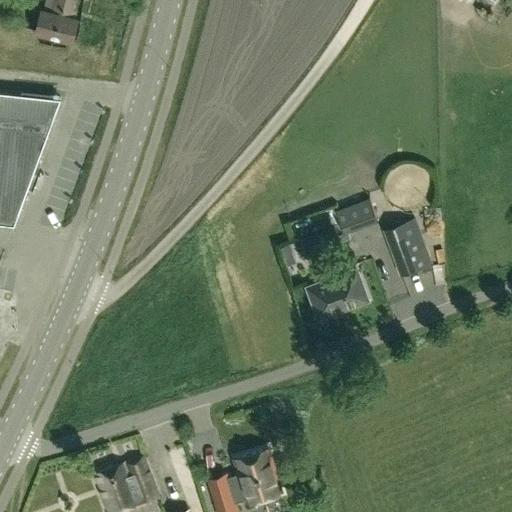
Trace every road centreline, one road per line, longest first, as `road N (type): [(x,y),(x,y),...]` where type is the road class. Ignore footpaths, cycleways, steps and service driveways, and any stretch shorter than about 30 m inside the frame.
road 1 (unclassified): [(511,288),(270,379),(0,459)]
road 2 (tertiary): [(0,454),(106,213),(170,0)]
